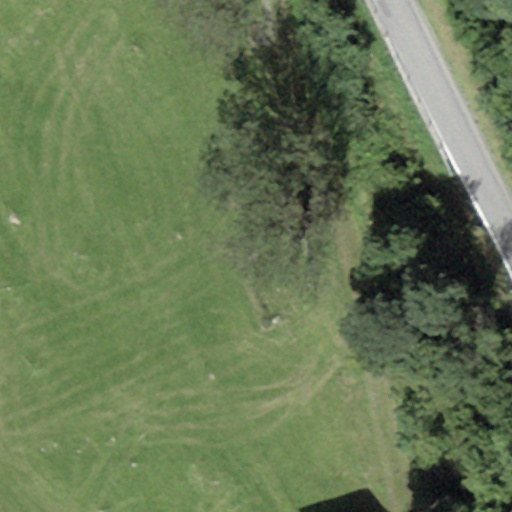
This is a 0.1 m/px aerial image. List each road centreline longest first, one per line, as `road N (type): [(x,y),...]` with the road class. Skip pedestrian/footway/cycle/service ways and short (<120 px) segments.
road 1 (track): [(267,0),(304,111),(398,511)]
road 2 (tertiary): [(511,221),(390,0)]
